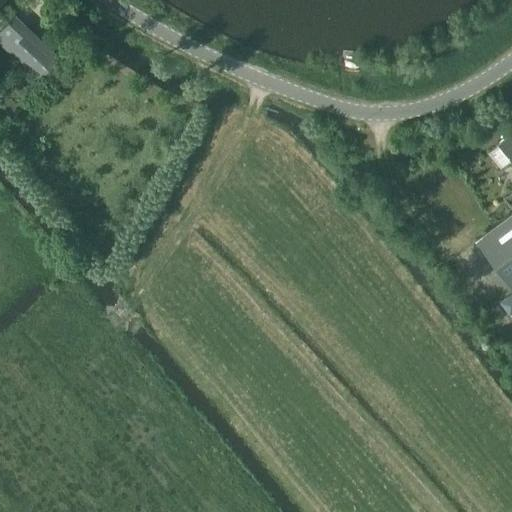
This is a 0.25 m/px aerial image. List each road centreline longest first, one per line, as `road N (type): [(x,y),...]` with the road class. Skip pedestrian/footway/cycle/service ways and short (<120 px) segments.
road 1 (unclassified): [(110,0),(245,72),(365,109),(419,109),(482,83),(511,59)]
road 2 (track): [(99,346),(242,147),(261,77)]
